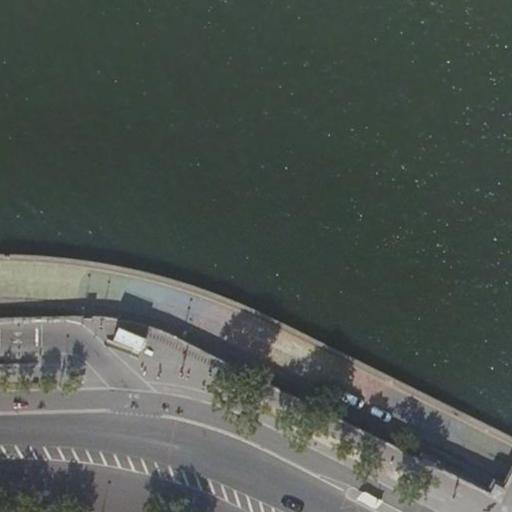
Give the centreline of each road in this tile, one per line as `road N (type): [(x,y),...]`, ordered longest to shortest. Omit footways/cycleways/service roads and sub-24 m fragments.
road 1 (primary): [(330,511),(291,492),(144,458)]
road 2 (primary): [(0,449),(144,458)]
